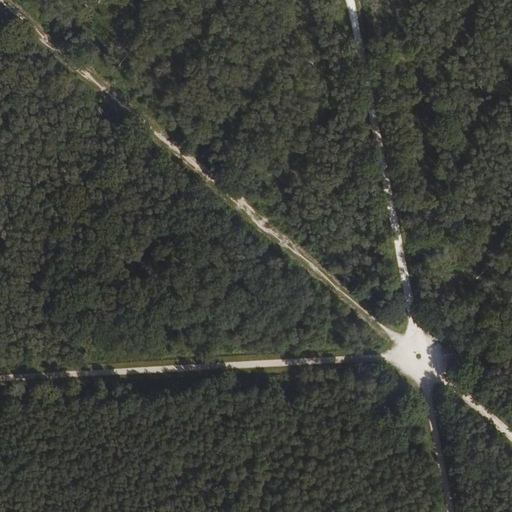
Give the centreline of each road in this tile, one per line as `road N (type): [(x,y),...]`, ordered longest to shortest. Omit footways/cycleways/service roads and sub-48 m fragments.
road 1 (track): [(0,379),(418,357)]
road 2 (track): [(418,357),(348,0)]
road 3 (track): [(449,511),(418,357)]
road 4 (track): [(418,357),(511,436)]
